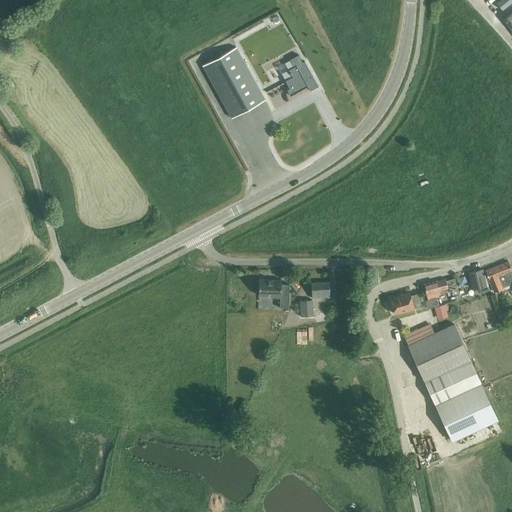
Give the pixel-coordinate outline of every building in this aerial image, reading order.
[(511,12),(503,20),(511,31),(511,12)] [(202,65),(217,92),(231,118),(264,100),(235,47),(202,65)] [(310,91),(318,86),(304,61),(302,62),(298,55),(289,60),(293,67),(288,70),(289,72),(290,75),(291,75),(292,77),(285,81),(289,89),(287,90),(290,96),(307,86),(310,91)] [(265,91),(273,86),(269,79),(261,84),(265,91)] [(504,285),(511,281),(511,270),(508,262),(483,271),(482,269),(481,270),(488,290),(490,290),(487,284),(490,283),(494,292),(502,288),(502,287),(504,286),(504,285)] [(477,294),(488,290),(481,270),(470,272),(477,294)] [(281,279),(259,278),(258,294),(272,295),(272,297),(279,297),(279,307),(288,307),(289,283),(281,283),(281,279)] [(439,290),(440,294),(449,292),(445,279),(424,285),(426,294),(439,290)] [(311,283),(312,298),(329,297),(328,282),(311,283)] [(390,298),(394,314),(422,306),(418,293),(410,296),(409,293),(390,298)] [(425,300),(427,308),(439,305),(437,297),(425,300)] [(300,300),(300,316),(312,316),(312,300),(300,300)] [(448,318),(444,306),(434,309),(437,321),(448,318)] [(471,361),(453,324),(408,345),(425,382),(471,361)] [(425,382),(435,404),(481,383),(471,361),(425,382)] [(498,420),(481,384),(435,405),(452,441),(498,420)] [(511,450),(498,420),(452,441),(468,477),(511,456),(511,450)]
